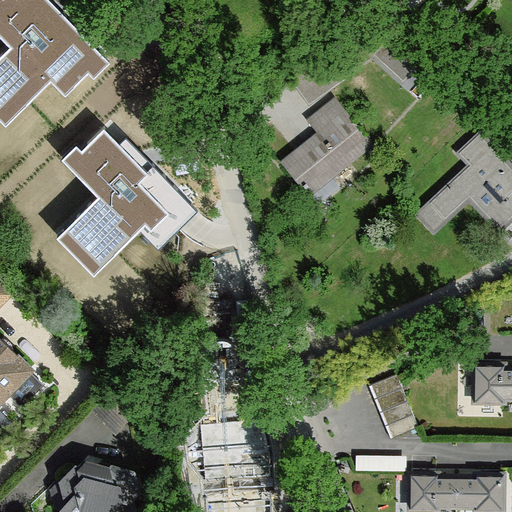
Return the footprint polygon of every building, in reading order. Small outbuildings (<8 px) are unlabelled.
[(0,0),(0,35),(12,47),(0,59),(0,117),(9,126),(50,83),(67,98),(88,76),(94,81),(112,62),(46,0),(0,0)] [(388,38),(373,53),(403,82),(418,66),(388,38)] [(290,76),(309,103),(346,78),(327,50),(290,76)] [(320,131),(282,161),(309,194),(371,144),(335,99),(311,119),(320,131)] [(62,162),(98,195),(57,241),(97,277),(138,231),(160,251),(198,208),(124,140),(120,145),(103,130),(83,152),(77,146),(62,162)] [(471,165),(431,203),(445,218),(470,195),(500,227),(511,215),(511,167),(480,134),(460,153),(471,165)] [(0,407),(40,369),(0,328),(0,309),(14,296),(0,281),(0,407)] [(226,364),(199,359),(186,427),(214,432),(226,364)] [(511,399),(511,368),(505,369),(505,365),(475,365),(475,403),(504,403),(504,400),(511,399)] [(396,378),(371,388),(391,439),(417,429),(396,378)] [(253,429),(193,479),(220,511),(231,511),(285,467),(253,429)] [(141,471),(87,462),(52,493),(54,511),(68,511),(139,511),(138,504),(147,497),(141,471)] [(459,506),(460,475),(442,475),(442,472),(412,472),(412,508),(441,508),(441,506),(459,506)] [(460,475),(459,506),(478,506),(478,509),(507,509),(508,473),(478,473),(478,475),(460,475)]
